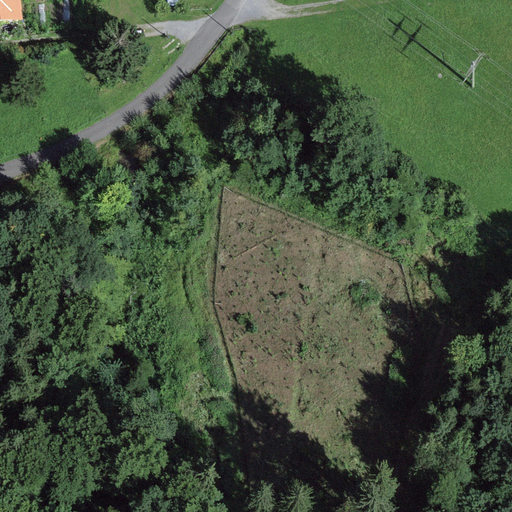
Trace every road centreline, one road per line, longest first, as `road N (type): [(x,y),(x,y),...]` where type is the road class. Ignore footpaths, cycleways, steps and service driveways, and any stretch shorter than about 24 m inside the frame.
road 1 (track): [(0,46),(381,0)]
road 2 (unclassified): [(237,0),(158,93),(87,139),(0,174)]
